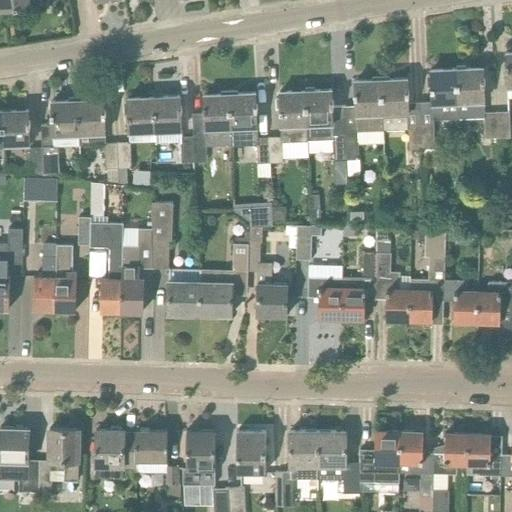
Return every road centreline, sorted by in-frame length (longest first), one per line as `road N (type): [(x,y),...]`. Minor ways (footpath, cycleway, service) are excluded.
road 1 (tertiary): [(511,389),(234,389),(208,376),(0,376)]
road 2 (residential): [(0,65),(401,0)]
